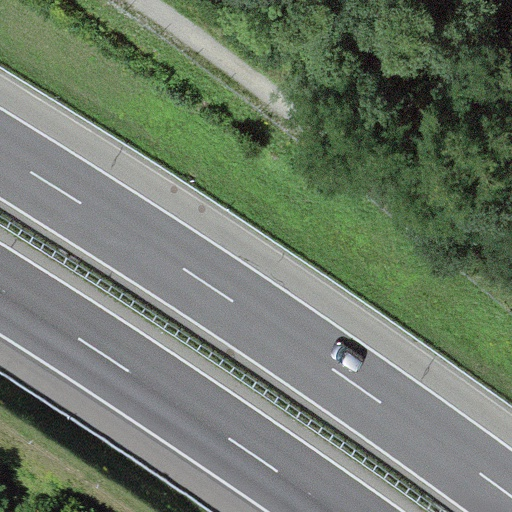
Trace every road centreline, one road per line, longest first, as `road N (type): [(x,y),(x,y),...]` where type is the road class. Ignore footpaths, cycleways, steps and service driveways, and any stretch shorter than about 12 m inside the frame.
road 1 (motorway): [(511,497),(192,272),(0,152)]
road 2 (track): [(511,286),(312,127),(130,0)]
road 3 (motorway): [(0,292),(332,511)]
